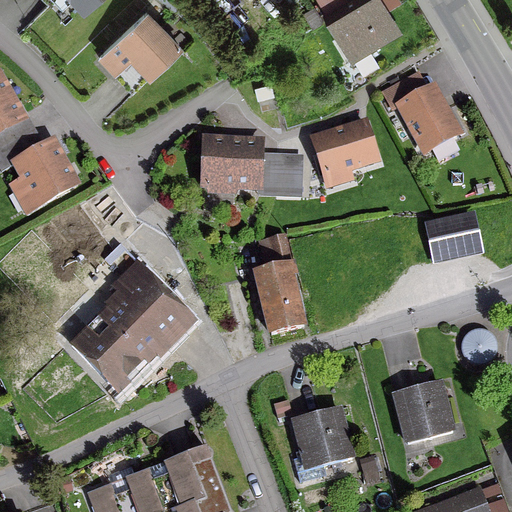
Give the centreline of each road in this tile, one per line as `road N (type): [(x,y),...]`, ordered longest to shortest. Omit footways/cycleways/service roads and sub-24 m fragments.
road 1 (residential): [(229,382),(511,287)]
road 2 (residential): [(222,92),(142,151),(123,153),(104,145),(0,38)]
road 3 (residential): [(0,482),(229,382)]
road 4 (residential): [(229,382),(277,511)]
road 5 (tertiary): [(447,0),(511,110)]
